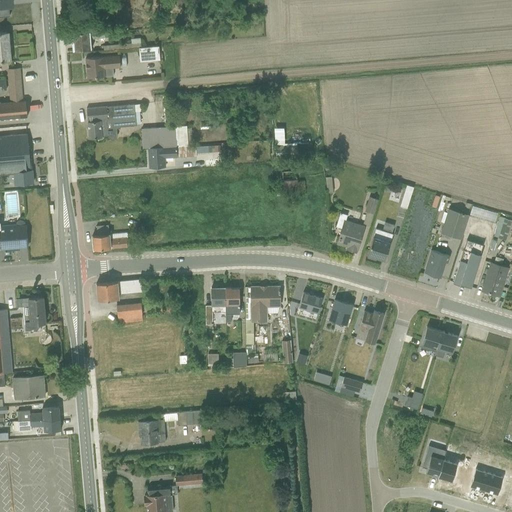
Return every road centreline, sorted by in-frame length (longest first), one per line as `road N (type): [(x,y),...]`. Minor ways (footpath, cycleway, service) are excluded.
road 1 (track): [(54,93),(511,54)]
road 2 (tertiary): [(69,270),(272,260),(411,294)]
road 3 (primary): [(69,270),(46,0)]
road 4 (primary): [(90,511),(69,270)]
road 5 (residential): [(411,294),(370,422),(375,494)]
